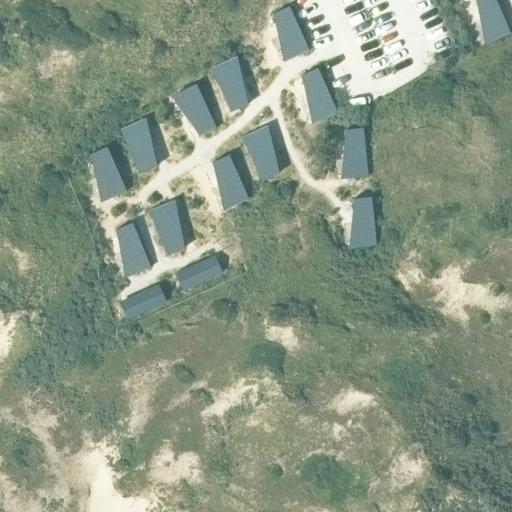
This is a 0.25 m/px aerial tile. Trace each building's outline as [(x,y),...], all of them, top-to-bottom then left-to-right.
[(494,0),(474,0),(493,41),(509,34),(494,0)] [(288,7),(271,15),(291,58),(308,51),(288,7)] [(227,62),(210,69),(230,113),(246,106),(227,62)] [(316,69),(300,76),(320,120),(336,113),(316,69)] [(195,85),(178,93),(199,136),(215,129),(195,85)] [(136,123),(119,130),(139,174),(156,167),(136,123)] [(362,129),(344,131),(349,179),(367,177),(362,129)] [(258,130),(241,138),(261,182),(278,174),(258,130)] [(105,148),(89,155),(109,199),(125,192),(105,148)] [(227,156),(211,163),(231,207),(248,199),(227,156)] [(370,198),(352,200),(358,247),(375,245),(370,198)] [(165,205),(148,211),(166,256),(183,249),(165,205)] [(131,223),(114,230),(133,275),(150,268),(131,223)] [(203,262),(174,275),(182,291),(210,278),(203,262)] [(158,286),(129,299),(137,315),(165,302),(158,286)]
